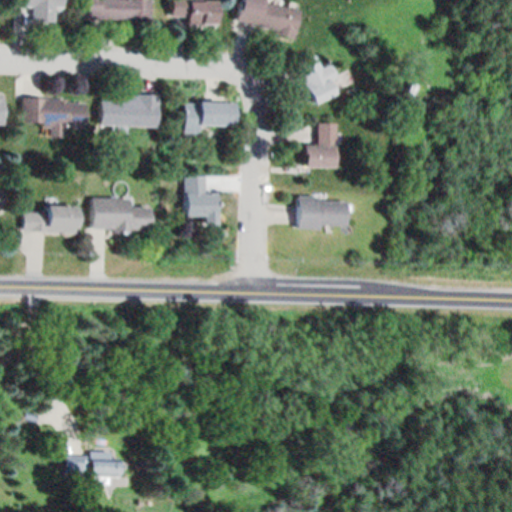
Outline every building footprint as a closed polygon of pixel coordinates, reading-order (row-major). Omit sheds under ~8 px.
[(11,8),(11,0),(65,0),(65,6),(54,6),(53,23),(36,23),(36,8),(11,8)] [(85,18),(85,0),(145,0),(145,19),(85,18)] [(166,0),(187,0),(217,3),(214,32),(188,29),(190,17),(165,15),(166,0)] [(233,17),(237,0),(296,0),(300,1),(291,33),(233,17)] [(291,65),(311,54),(318,68),(330,61),(342,84),(311,101),(291,65)] [(155,127),(156,90),(115,89),(115,100),(98,100),(98,125),(155,127)] [(81,126),(80,93),(20,94),(20,121),(41,121),(41,135),(65,135),(65,126),(81,126)] [(181,137),(182,100),(233,101),(232,126),(198,125),(198,137),(181,137)] [(302,143),(316,144),(317,123),(336,123),(335,168),(301,166),(302,143)] [(184,214),(186,174),(217,175),(216,215),(184,214)] [(297,226),(299,193),(348,196),(346,229),(297,226)] [(90,228),(92,194),(126,196),(126,204),(154,206),(152,232),(90,228)] [(75,230),(76,206),(23,203),(22,227),(75,230)] [(63,473),(63,446),(120,446),(121,473),(63,473)]
